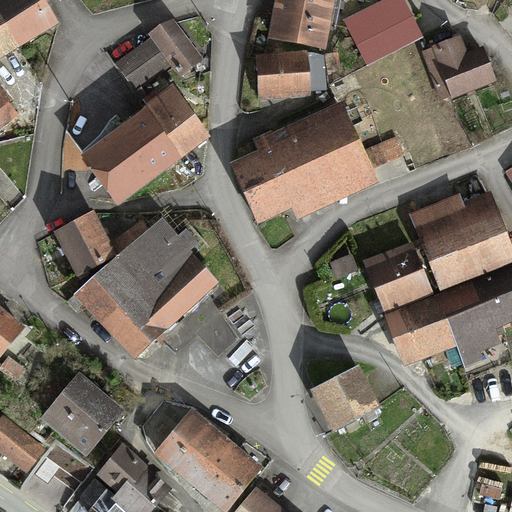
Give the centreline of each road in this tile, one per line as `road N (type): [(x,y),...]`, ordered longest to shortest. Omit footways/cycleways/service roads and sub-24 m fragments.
road 1 (residential): [(292,450),(118,358),(3,273)]
road 2 (residential): [(266,291),(317,233),(488,160)]
road 3 (residential): [(226,183),(113,204),(39,187)]
road 4 (residential): [(226,183),(241,0)]
road 5 (residential): [(292,450),(266,291)]
road 6 (residential): [(82,38),(53,95),(39,187)]
road 7 (residential): [(217,0),(82,38)]
road 8 (residential): [(447,511),(471,443),(511,412)]
